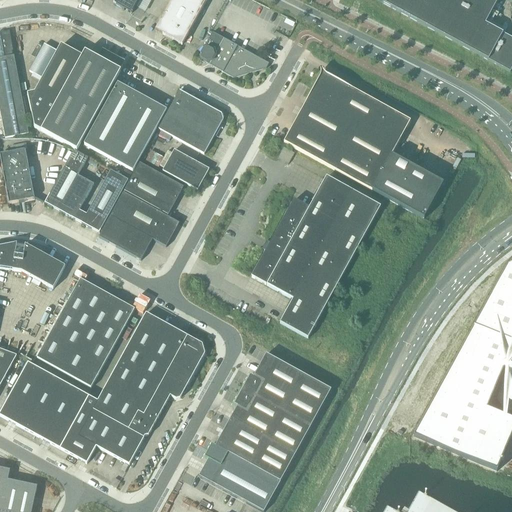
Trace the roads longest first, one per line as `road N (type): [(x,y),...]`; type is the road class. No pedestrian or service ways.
road 1 (unclassified): [(82,488),(119,507),(150,501),(227,362),(224,332),(163,295)]
road 2 (primary): [(511,220),(434,296),(348,462)]
road 3 (unclassified): [(260,114),(80,18),(0,15)]
road 4 (primary): [(348,462),(433,318),(511,238)]
road 5 (secondary): [(486,107),(279,0)]
road 6 (unclassified): [(163,295),(260,114)]
road 7 (unknown): [(238,154),(265,173),(214,278),(182,260)]
road 8 (unclassified): [(0,226),(42,231),(163,295)]
